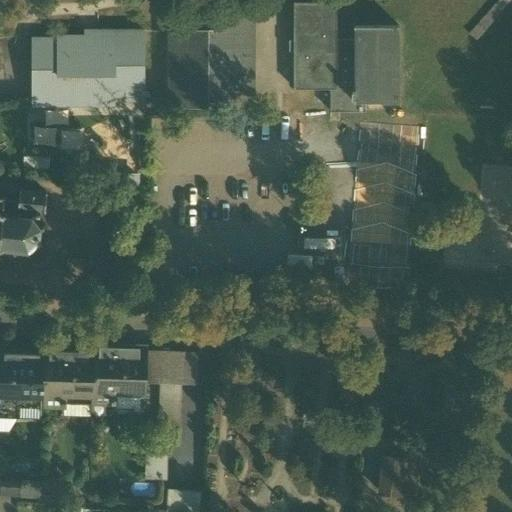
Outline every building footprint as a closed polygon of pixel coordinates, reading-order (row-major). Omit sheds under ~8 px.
[(399,26),(354,26),(354,27),(355,27),(355,39),(336,39),(336,2),(294,2),(294,88),(330,88),(330,111),(365,111),(365,101),(399,101),(399,99),(398,99),(398,27),(399,27),(399,26)] [(206,29),(167,29),(168,107),(207,107),(207,101),(234,101),(235,95),(253,95),(253,16),(219,16),(219,29),(206,29)] [(144,31),(96,31),(96,37),(88,37),(88,36),(57,36),(57,39),(32,39),(32,105),(91,105),(91,99),(144,99),(144,31)] [(2,197),(0,197),(0,251),(2,253),(4,250),(3,249),(13,250),(12,255),(15,255),(16,250),(26,251),(27,256),(30,255),(29,251),(37,244),(42,246),(43,243),(39,241),(40,230),(45,228),(44,225),(39,227),(32,218),(35,214),(38,214),(38,212),(44,212),(46,192),(19,190),(17,201),(4,199),(6,198),(4,195),(2,197)] [(128,285),(131,265),(111,275),(87,299),(109,297),(128,285)] [(142,348),(133,347),(94,346),(94,349),(92,402),(115,402),(115,400),(143,401),(144,379),(145,351),(145,347),(142,347),(142,348)] [(94,349),(44,348),(44,352),(42,404),(66,405),(66,403),(92,404),(92,402),(94,349)] [(44,352),(0,350),(0,404),(42,406),(42,404),(44,352)] [(170,352),(145,351),(144,379),(160,379),(170,379),(170,352)] [(197,353),(170,352),(170,379),(182,380),(196,380),(197,353)] [(170,379),(160,379),(159,390),(181,390),(182,380),(170,379)] [(181,390),(159,390),(159,401),(181,402),(181,390)] [(181,402),(159,401),(157,446),(168,446),(179,447),(181,402)] [(157,446),(146,446),(145,479),(167,480),(168,446),(157,446)] [(416,460),(384,457),(380,492),(396,494),(396,495),(412,497),(416,460)] [(0,489),(0,494),(39,498),(41,479),(1,475),(0,489)] [(199,511),(201,491),(167,489),(165,511),(186,511),(199,511)]
